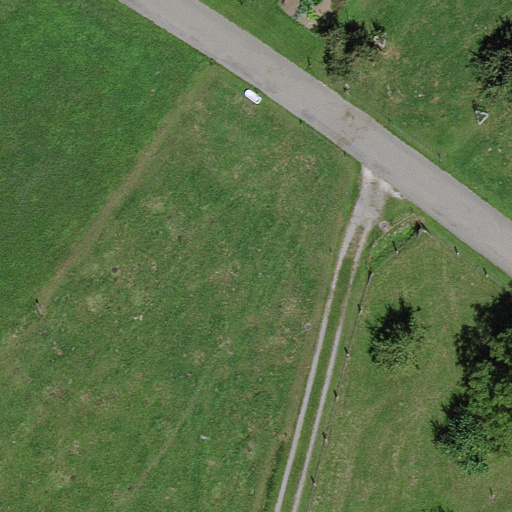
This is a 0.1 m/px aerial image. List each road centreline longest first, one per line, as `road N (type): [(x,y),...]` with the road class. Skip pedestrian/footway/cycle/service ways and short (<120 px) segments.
road 1 (residential): [(157,0),(511,246)]
road 2 (track): [(375,147),(281,511)]
